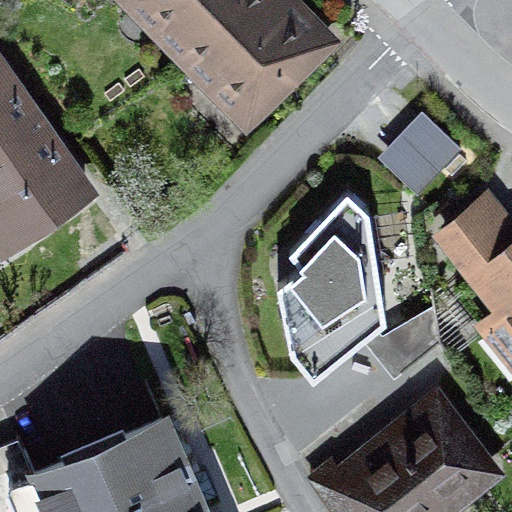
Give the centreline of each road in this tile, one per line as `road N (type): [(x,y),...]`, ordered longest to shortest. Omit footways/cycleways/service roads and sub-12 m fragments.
road 1 (residential): [(197,245),(428,19)]
road 2 (residential): [(197,245),(315,511)]
road 3 (residential): [(0,373),(197,245)]
